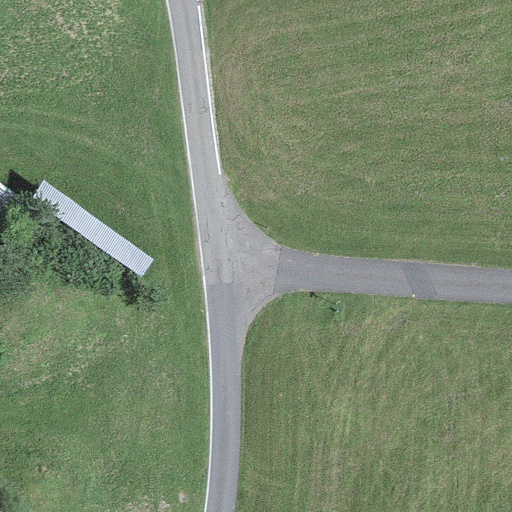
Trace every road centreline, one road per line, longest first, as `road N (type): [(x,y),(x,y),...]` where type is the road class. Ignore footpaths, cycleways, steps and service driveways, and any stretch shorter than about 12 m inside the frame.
road 1 (unclassified): [(181,0),(221,266),(227,413),(219,511)]
road 2 (track): [(221,266),(511,286)]
